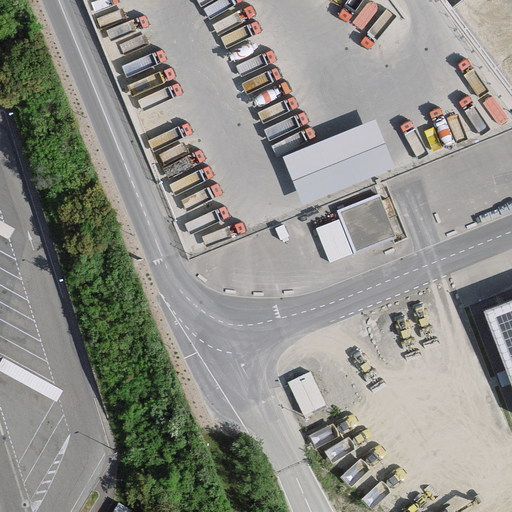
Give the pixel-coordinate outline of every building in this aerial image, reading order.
[(511,0),(445,0),(511,88),(511,0)] [(376,120),(286,157),(304,201),(394,164),(376,120)] [(339,210),(354,251),(395,235),(380,194),(339,210)] [(511,300),(486,311),(511,378),(511,300)] [(311,372),(289,382),(306,417),(328,406),(311,372)] [(114,511),(130,511),(132,510),(120,503),(114,511)]
